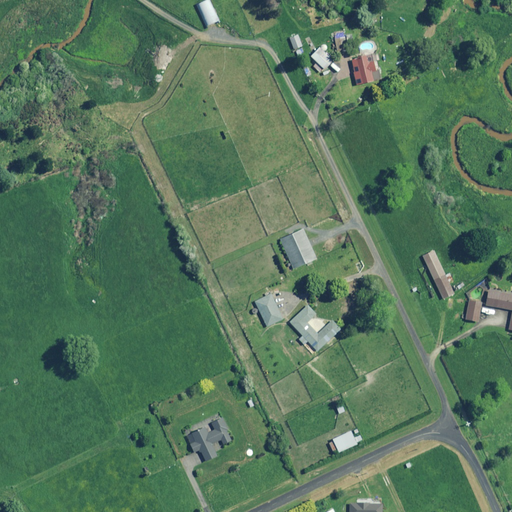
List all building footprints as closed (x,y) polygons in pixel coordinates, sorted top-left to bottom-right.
[(218,21),(209,0),(207,0),(197,5),(206,26),(218,21)] [(302,46),(297,35),(289,38),(294,49),(302,46)] [(346,51),(343,37),(335,39),(338,53),(346,51)] [(331,61),(318,48),(310,55),(323,69),(331,61)] [(381,79),(376,56),(366,59),(365,57),(352,60),(355,72),(354,72),(357,85),(381,79)] [(316,259),(303,230),(280,240),(293,269),(316,259)] [(449,273),(445,275),(433,250),(422,256),(443,299),(454,294),(449,282),(453,280),(449,273)] [(511,294),(488,290),(486,306),(511,310),(511,311),(509,330),(511,330),(511,294)] [(283,319),(271,294),(255,302),(267,327),(283,319)] [(481,303),(469,301),(466,320),(478,322),(481,303)] [(316,314),(308,305),(290,322),(317,351),(341,329),(332,320),(318,334),(307,323),(316,314)] [(344,412),(341,404),(336,406),(339,414),(344,412)] [(221,417),(184,435),(193,455),(201,451),(206,461),(219,455),(213,442),(224,436),(227,442),(232,439),(221,417)] [(333,438),(340,452),(358,442),(351,428),(333,438)] [(381,511),(382,503),(350,502),(349,511),(381,511)]
